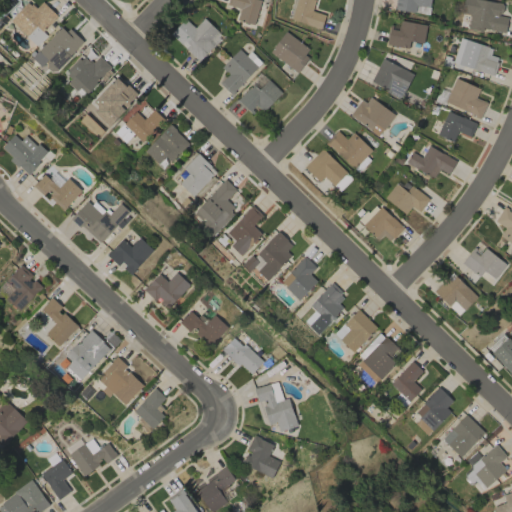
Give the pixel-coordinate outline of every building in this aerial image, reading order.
[(259,0),(227,0),(226,5),(239,8),(236,20),(253,25),(259,0)] [(294,0),(291,21),(321,27),(324,14),(312,11),(314,0),(294,0)] [(430,0),(395,0),(394,9),(428,13),(430,0)] [(467,29),(482,31),(482,29),(505,32),(507,17),(499,16),(501,2),(487,0),(462,0),(461,14),(469,15),(467,29)] [(42,31),(57,15),(42,1),(35,8),(27,1),(9,20),(36,46),(46,35),(42,31)] [(194,27),(184,18),(169,34),(198,61),(222,36),(203,18),(194,27)] [(409,40),(422,43),(426,25),(401,20),(398,30),(389,29),(386,44),(407,48),(409,40)] [(37,51),(56,69),(82,43),(63,24),(37,51)] [(311,49),(283,32),(269,54),(297,71),(311,49)] [(489,55),(492,48),(460,38),(452,63),(493,76),(498,58),(489,55)] [(221,67),(228,74),(219,83),(231,94),(261,62),(249,51),(245,55),(238,49),(221,67)] [(62,75),(84,95),(110,67),(98,56),(91,63),(82,54),(62,75)] [(412,72),(380,59),(370,84),(402,97),(412,72)] [(137,96),(117,76),(85,109),(105,128),(137,96)] [(479,88),(455,78),(444,102),(480,117),(486,102),(475,97),(479,88)] [(237,100),(249,111),(255,105),(262,112),(281,92),(267,79),(258,89),(252,84),(237,100)] [(394,114),(366,94),(350,116),(378,136),(394,114)] [(141,142),(163,119),(141,98),(119,121),(141,142)] [(437,135),(453,141),(456,132),(471,137),(476,122),(445,111),(437,135)] [(157,164),(165,157),(169,161),(188,143),(170,124),(143,150),(157,164)] [(352,132),(346,139),(336,130),(325,143),(353,169),(371,150),(352,132)] [(0,149),(28,174),(47,153),(26,134),(20,141),(13,134),(0,148),(0,149)] [(438,169),(448,174),(455,161),(428,145),(421,157),(411,152),(405,162),(433,178),(438,169)] [(304,167),(319,182),(323,177),(339,191),(352,178),(321,149),(304,167)] [(182,168),(187,174),(178,183),(191,196),(216,172),(197,153),(182,168)] [(58,187),(43,174),(32,186),(43,195),(44,193),(63,210),(81,190),(67,178),(58,187)] [(236,210),(225,199),(235,189),(224,179),(193,212),(206,224),(203,227),(211,235),(236,210)] [(406,191),(394,183),(384,199),(406,213),(410,206),(419,212),(428,197),(409,186),(406,191)] [(70,217),(99,244),(129,212),(119,203),(107,215),(89,198),(70,217)] [(225,233),(234,241),(229,245),(239,256),(261,234),(252,225),(261,215),(251,205),(225,233)] [(377,240),(382,235),(389,241),(402,228),(380,207),(362,226),(377,240)] [(511,213),(502,208),(494,221),(504,227),(499,236),(511,244),(511,213)] [(295,248),(277,231),(247,262),(265,279),(295,248)] [(121,239),(106,255),(118,265),(120,263),(130,273),(152,250),(139,237),(130,247),(121,239)] [(482,271),(495,279),(505,263),(483,248),(479,254),(471,249),(461,264),(479,276),(482,271)] [(298,300),(316,281),(309,274),(315,267),(303,256),(279,282),(298,300)] [(41,288),(31,277),(32,276),(21,265),(0,285),(0,291),(18,310),(41,288)] [(158,273),(143,290),(154,301),(156,299),(166,309),(189,285),(175,272),(166,281),(158,273)] [(464,309),(476,296),(452,274),(435,292),(448,305),(454,299),(464,309)] [(308,306),(313,310),(303,321),(317,335),(342,308),(336,301),(343,294),(331,282),(308,306)] [(44,333),(58,346),(77,327),(58,309),(61,307),(51,297),(40,309),(54,323),(44,333)] [(376,328),(358,309),(333,333),(351,352),(376,328)] [(226,328),(214,314),(203,324),(190,310),(179,321),(189,333),(194,329),(209,344),(226,328)] [(70,361),(66,367),(80,380),(109,348),(88,329),(64,356),(70,361)] [(397,349),(380,332),(359,354),(363,358),(361,361),(370,370),(366,373),(376,383),(395,363),(389,357),(397,349)] [(511,375),(511,332),(490,353),(511,376),(511,375)] [(221,349),(249,375),(261,362),(233,336),(221,349)] [(143,384),(114,358),(96,378),(104,386),(103,387),(123,406),(143,384)] [(407,401),(420,390),(412,381),(422,372),(412,361),(389,382),(407,401)] [(295,426),(289,397),(281,399),(277,382),(254,387),(257,402),(262,401),(267,424),(276,422),(277,430),(295,426)] [(452,400),(437,387),(414,412),(433,430),(450,411),(445,407),(452,400)] [(151,428),(164,415),(155,408),(165,398),(154,388),(132,410),(151,428)] [(0,441),(3,444),(26,421),(4,400),(0,404),(0,441)] [(441,439),(460,457),(483,432),(464,414),(441,439)] [(267,456),(272,444),(252,435),(247,449),(248,450),(242,465),(272,477),(278,460),(267,456)] [(82,475),(103,461),(105,464),(116,456),(107,442),(98,448),(91,438),(67,454),(82,475)] [(483,488),(505,471),(498,462),(505,456),(496,444),(480,456),(476,451),(465,459),(473,469),(470,471),(483,488)] [(40,473),(57,500),(70,491),(62,479),(71,473),(61,459),(40,473)] [(210,511),(226,502),(218,490),(234,480),(225,466),(205,479),(207,483),(195,491),(208,511),(210,511)] [(34,511),(47,503),(30,480),(0,501),(0,509),(2,511),(34,511)] [(196,511),(181,489),(167,499),(174,509),(170,511),(196,511)] [(511,511),(511,490),(502,495),(505,502),(492,507),(494,511),(511,511)]
